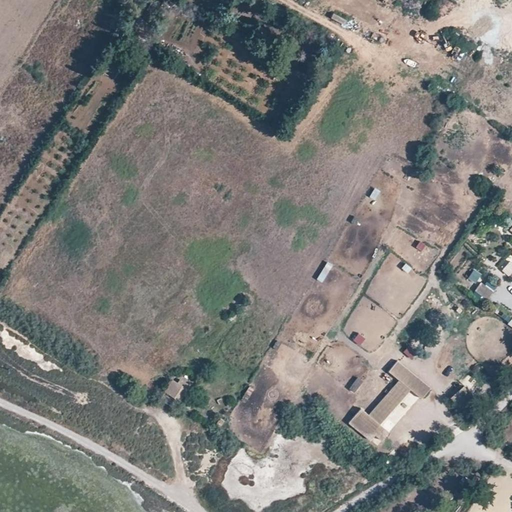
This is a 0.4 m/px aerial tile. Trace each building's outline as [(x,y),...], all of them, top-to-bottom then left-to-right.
[(458,37),(470,31),(461,12),(449,18),(458,37)] [(275,26),(285,32),(292,22),(281,16),(280,17),(275,26)] [(431,31),(436,39),(446,32),(441,24),(431,31)] [(251,36),(259,41),(264,34),(256,29),(251,36)] [(117,46),(127,54),(134,42),(123,36),(117,46)] [(425,182),(435,188),(443,176),(433,170),(425,182)] [(374,188),(370,197),(376,200),(380,191),(374,188)] [(477,235),(482,239),(486,233),(481,231),(477,235)] [(502,257),(498,266),(504,270),(509,260),(502,257)] [(327,262),(316,280),(322,283),(333,266),(327,262)] [(474,270),(468,279),(477,284),(483,275),(474,270)] [(487,301),(494,293),(481,283),(475,292),(487,301)] [(411,360),(421,350),(413,342),(403,352),(411,360)] [(426,389),(396,360),(387,370),(402,384),(371,417),(363,411),(351,426),(367,441),(369,440),(372,442),(376,439),(381,444),(389,437),(381,428),(412,394),(417,399),(426,389)] [(350,390),(358,393),(363,381),(355,378),(350,390)] [(166,390),(172,395),(179,385),(173,381),(166,390)] [(179,384),(179,385),(172,395),(171,395),(181,402),(189,390),(179,384)] [(464,416),(471,410),(481,401),(477,395),(467,403),(466,403),(462,400),(456,406),(464,416)] [(456,490),(465,495),(474,480),(466,475),(456,490)]
